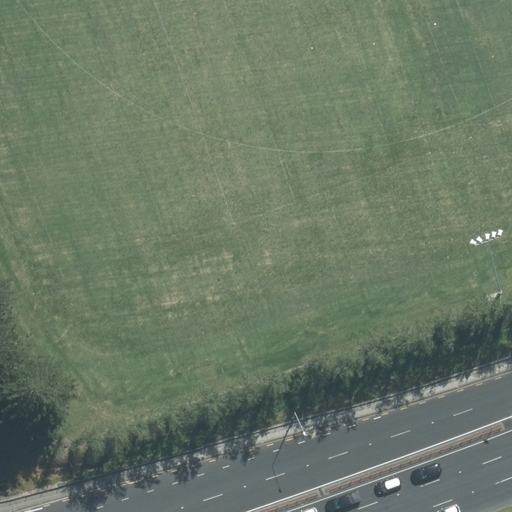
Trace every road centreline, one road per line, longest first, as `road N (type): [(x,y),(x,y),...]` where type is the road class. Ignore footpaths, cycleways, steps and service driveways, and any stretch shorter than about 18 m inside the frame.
road 1 (primary): [(165,511),(511,396)]
road 2 (primary): [(511,451),(350,511)]
